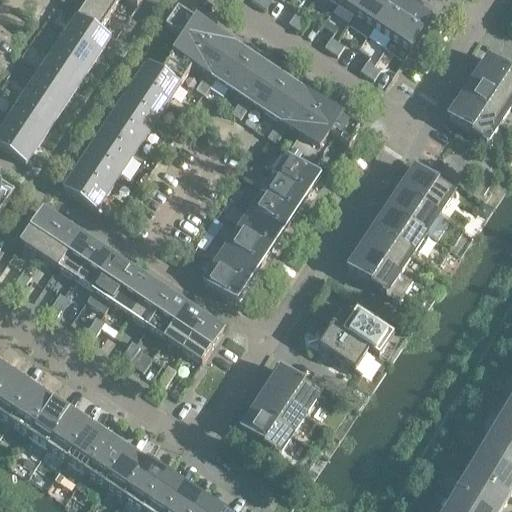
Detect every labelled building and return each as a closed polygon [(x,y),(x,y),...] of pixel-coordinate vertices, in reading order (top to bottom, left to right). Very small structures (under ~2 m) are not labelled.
[(99,34),(121,1),(122,0),(121,0),(90,0),(89,0),(77,19),(99,34)] [(143,0),(121,0),(122,0),(121,1),(137,11),(143,0)] [(266,12),(272,2),(268,0),(263,0),(259,7),(266,12)] [(355,20),(367,0),(341,0),(337,8),(355,20)] [(373,32),(393,1),(393,0),(367,0),(355,20),(373,32)] [(391,44),(411,13),(412,11),(396,0),(393,0),(393,1),(373,32),(391,44)] [(49,27),(58,13),(54,11),(45,24),(49,27)] [(214,36),(177,11),(165,30),(177,38),(178,37),(202,53),(214,36)] [(409,56),(430,25),(431,23),(412,11),(411,13),(391,44),(409,56)] [(295,31),(301,22),(295,17),(288,27),(295,31)] [(110,41),(99,34),(77,19),(65,37),(98,60),(110,41)] [(301,36),(308,26),(301,22),(295,31),(301,36)] [(40,40),(49,27),(45,24),(36,38),(40,40)] [(210,81),(232,48),(214,36),(202,53),(192,69),(193,69),(206,78),(210,81)] [(98,60),(65,37),(53,55),(86,77),(98,60)] [(192,69),(202,53),(178,37),(177,38),(156,71),(155,72),(180,88),(193,69),(192,69)] [(331,55),(337,46),(331,41),(324,51),(331,55)] [(337,60),(344,50),(337,46),(331,55),(337,60)] [(25,63),(33,49),(30,47),(21,60),(25,63)] [(228,93),(250,60),(232,48),(210,81),(215,83),(228,93)] [(86,77),(53,55),(41,73),(74,95),(86,77)] [(16,76),(25,63),(21,60),(12,74),(16,76)] [(246,104),(268,72),(250,60),(228,93),(242,102),(246,104)] [(511,76),(490,62),(476,83),(511,106),(511,76)] [(367,79),(373,70),(367,65),(360,75),(367,79)] [(180,88),(155,72),(156,71),(148,66),(135,84),(168,106),(180,88)] [(373,84),(380,74),(373,70),(367,79),(373,84)] [(264,116),(286,83),(268,72),(246,104),(250,107),(264,116)] [(74,95),(41,73),(29,91),(62,113),(74,95)] [(204,99),(215,83),(210,81),(206,78),(196,93),(204,99)] [(0,97),(1,99),(10,85),(6,83),(0,92),(0,97)] [(282,128),(304,95),(286,83),(264,116),(278,126),(282,128)] [(511,108),(511,106),(476,83),(463,103),(500,127),(511,108)] [(168,106),(135,84),(123,103),(156,124),(168,106)] [(62,113),(29,91),(17,109),(50,131),(62,113)] [(300,140),(310,125),(322,107),(304,95),(282,128),(286,131),(299,140),(300,140)] [(240,123),(250,107),(246,104),(242,102),(232,117),(240,123)] [(156,124),(123,103),(111,120),(144,142),(156,124)] [(500,127),(463,103),(449,123),(486,148),(500,127)] [(188,119),(197,106),(193,104),(184,117),(188,119)] [(359,132),(322,107),(310,125),(335,142),(334,142),(347,151),(359,132)] [(50,131),(17,109),(5,127),(38,149),(50,131)] [(179,133),(188,119),(184,117),(175,130),(179,133)] [(144,142),(111,120),(99,138),(132,160),(144,142)] [(312,175),(334,142),(335,142),(310,125),(300,140),(299,140),(286,159),(312,176),(312,175)] [(276,147),(286,131),(282,128),(278,126),(268,141),(276,147)] [(38,149),(5,127),(0,134),(0,151),(25,168),(38,149)] [(132,160),(99,138),(88,156),(120,178),(132,160)] [(163,155),(172,142),(169,139),(160,153),(163,155)] [(259,167),(267,153),(264,151),(255,164),(259,167)] [(155,168),(163,155),(160,153),(151,166),(155,168)] [(120,178),(88,156),(76,174),(108,196),(120,178)] [(320,180),(312,175),(312,176),(286,159),(274,177),(307,199),(320,180)] [(250,180),(259,167),(255,164),(246,178),(250,180)] [(453,198),(416,173),(402,193),(439,218),(453,198)] [(108,196),(76,174),(63,193),(96,215),(108,196)] [(139,191),(148,178),(145,175),(136,188),(139,191)] [(307,199),(274,177),(262,195),(295,217),(307,199)] [(0,216),(8,204),(5,202),(11,193),(0,186),(0,216)] [(235,203),(243,189),(240,187),(231,200),(235,203)] [(130,204),(139,191),(136,188),(127,202),(130,204)] [(439,218),(402,193),(389,213),(426,238),(439,218)] [(295,217),(262,195),(251,213),(283,235),(295,217)] [(226,216),(235,203),(231,200),(222,213),(226,216)] [(115,227),(124,213),(121,211),(112,224),(115,227)] [(283,235),(251,213),(239,231),(271,253),(283,235)] [(426,238),(389,213),(376,233),(413,258),(426,238)] [(39,260),(61,227),(42,214),(20,247),(39,260)] [(210,238),(219,225),(216,223),(207,236),(210,238)] [(57,272),(79,239),(61,227),(39,260),(57,272)] [(271,253),(239,231),(227,249),(260,271),(271,253)] [(413,258),(376,233),(362,253),(399,278),(413,258)] [(202,252),(210,238),(207,236),(198,249),(202,252)] [(75,284),(97,251),(79,239),(57,272),(75,284)] [(260,271),(227,249),(215,267),(248,289),(260,271)] [(93,295),(115,263),(97,251),(75,284),(93,295)] [(399,278),(362,253),(348,274),(386,299),(399,278)] [(187,274),(196,261),(192,259),(183,272),(187,274)] [(111,307),(133,275),(115,263),(93,295),(111,307)] [(248,289),(215,267),(202,286),(235,308),(248,289)] [(27,287),(32,279),(24,273),(18,282),(27,287)] [(129,319),(151,287),(133,275),(111,307),(129,319)] [(21,296),(27,287),(18,282),(13,290),(21,296)] [(147,331),(169,299),(151,287),(129,319),(147,331)] [(63,311),(68,303),(60,297),(54,306),(63,311)] [(165,343),(187,311),(169,299),(147,331),(165,343)] [(57,320),(63,311),(54,306),(49,314),(57,320)] [(183,355),(205,323),(187,311),(165,343),(183,355)] [(394,340),(377,329),(350,311),(336,332),(336,333),(375,359),(379,362),(394,340)] [(99,335),(104,327),(96,321),(90,330),(99,335)] [(202,368),(223,335),(205,323),(183,355),(202,368)] [(375,359),(336,333),(336,332),(332,329),(317,351),(361,380),(375,359)] [(93,344),(99,335),(90,330),(85,338),(93,344)] [(108,332),(89,359),(110,373),(128,346),(108,332)] [(135,359),(140,350),(132,345),(126,354),(135,359)] [(129,368),(135,359),(126,354),(121,362),(129,368)] [(0,400),(15,379),(0,369),(0,400)] [(171,383),(176,374),(168,369),(162,377),(171,383)] [(319,398),(282,374),(268,394),(306,419),(319,398)] [(165,391),(171,383),(162,377),(157,386),(165,391)] [(0,421),(9,428),(33,391),(15,379),(0,400),(0,421)] [(28,440),(52,404),(33,391),(9,428),(28,440)] [(306,419),(268,394),(255,414),(292,439),(306,419)] [(47,453),(71,417),(52,404),(28,440),(47,453)] [(292,439),(255,414),(241,435),(279,460),(292,439)] [(66,466),(90,429),(71,417),(47,453),(66,466)] [(511,424),(504,420),(492,439),(511,451),(511,424)] [(85,478),(109,442),(90,429),(66,466),(85,478)] [(511,451),(492,439),(480,459),(511,478),(511,451)] [(104,491),(128,454),(109,442),(85,478),(104,491)] [(123,504),(147,467),(128,454),(104,491),(123,504)] [(511,496),(511,478),(480,459),(469,478),(509,503),(511,496)] [(135,511),(144,511),(166,480),(147,467),(123,504),(135,511)] [(502,511),(509,503),(469,478),(457,498),(480,511),(502,511)] [(172,511),(185,492),(166,480),(144,511),(172,511)] [(199,511),(203,507),(204,505),(185,492),(172,511),(199,511)] [(480,511),(457,498),(448,511),(480,511)]
